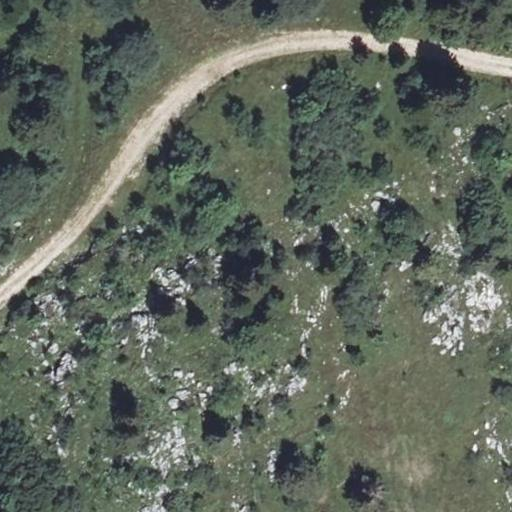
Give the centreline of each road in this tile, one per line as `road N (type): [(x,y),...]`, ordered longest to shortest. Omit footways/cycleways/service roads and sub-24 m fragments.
road 1 (track): [(0,300),(126,170),(164,109),(195,81),(238,61),(341,39),(511,67)]
road 2 (track): [(79,0),(82,117),(48,253)]
